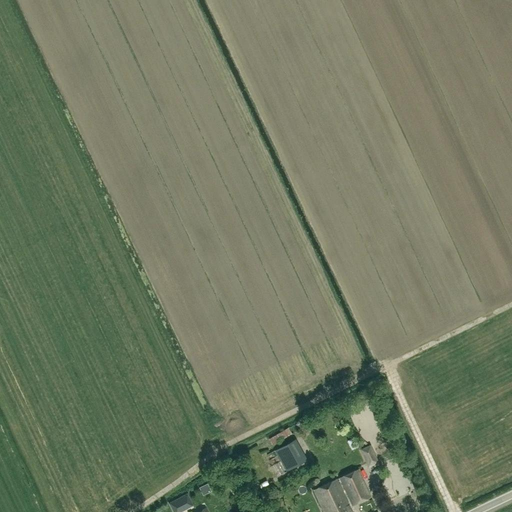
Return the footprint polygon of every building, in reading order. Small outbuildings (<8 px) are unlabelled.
[(288,428),(276,434),(280,441),(292,434),(288,428)] [(295,439),(274,450),(286,472),(307,461),(295,439)] [(370,444),(359,449),(368,468),(379,463),(370,444)] [(284,473),(278,463),(271,466),(277,477),(284,473)] [(352,505),(369,497),(356,470),(339,478),(352,505)] [(351,511),(336,479),(313,490),(323,511),(351,511)] [(187,493),(179,497),(186,509),(193,505),(187,493)]
